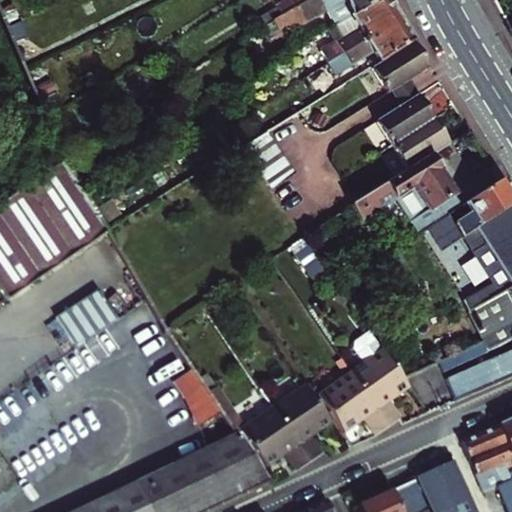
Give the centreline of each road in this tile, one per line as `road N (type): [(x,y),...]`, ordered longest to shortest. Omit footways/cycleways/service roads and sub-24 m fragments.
road 1 (residential): [(511,396),(257,511)]
road 2 (primary): [(442,0),(511,116)]
